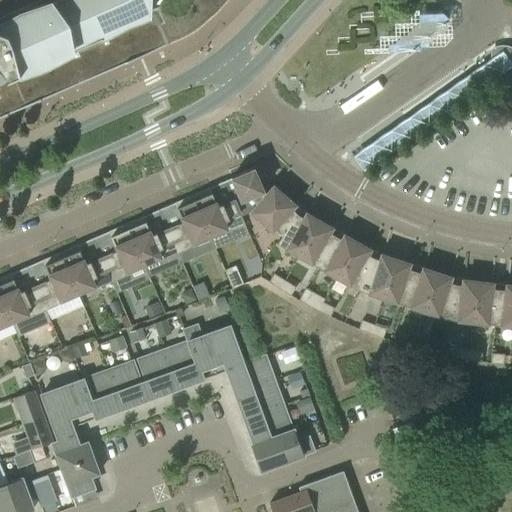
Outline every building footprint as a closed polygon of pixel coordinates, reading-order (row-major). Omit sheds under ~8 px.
[(0,116),(168,44),(154,13),(140,17),(137,0),(53,0),(0,23),(0,116)] [(492,50),(492,60),(493,61),(496,63),(499,63),(500,64),(502,64),(505,63),(508,63),(509,62),(511,61),(511,50),(508,48),(504,48),(503,48),(499,48),(498,48),(496,48),(493,50),(492,50)] [(276,243),(300,209),(273,185),(265,194),(262,191),(263,191),(253,168),(231,178),(241,200),(249,197),(257,204),(250,212),(272,231),(274,229),(282,235),(276,243)] [(209,187),(192,195),(210,236),(226,229),(227,232),(244,224),(234,200),(223,205),(222,203),(217,206),(209,187)] [(178,224),(167,229),(178,253),(195,246),(194,243),(210,236),(192,195),(174,202),(182,221),(177,223),(178,224)] [(276,243),(298,256),(319,220),(300,209),(276,243)] [(143,216),(126,224),(143,264),(159,258),(161,261),(178,253),(167,229),(156,233),(156,232),(151,234),(143,216)] [(298,256),(317,267),(338,231),(319,220),(298,256)] [(112,253),(101,257),(112,282),(129,274),(127,271),(143,264),(126,224),(108,231),(116,249),(111,251),(112,253)] [(317,267),(336,277),(357,241),(338,231),(317,267)] [(336,277),(358,290),(375,252),(357,241),(336,277)] [(77,245),(60,252),(77,293),(93,286),(95,289),(112,282),(101,257),(90,262),(90,261),(85,263),(77,245)] [(46,281),(35,286),(46,310),(63,303),(61,300),(77,293),(60,252),(42,260),(50,278),(45,280),(46,281)] [(358,290),(382,298),(395,258),(375,252),(358,290)] [(382,298),(403,304),(416,265),(395,258),(382,298)] [(403,304),(424,311),(436,272),(416,265),(403,304)] [(232,286),(243,281),(239,270),(227,275),(232,286)] [(424,311),(448,319),(456,278),(436,272),(424,311)] [(11,273),(0,277),(0,295),(11,322),(27,315),(28,318),(46,310),(35,286),(24,291),(24,289),(19,291),(11,273)] [(268,282),(279,289),(284,280),(273,273),(268,282)] [(448,319),(473,322),(477,281),(456,278),(448,319)] [(284,280),(279,289),(290,296),(295,287),(284,280)] [(473,322),(494,324),(499,283),(477,281),(473,322)] [(494,324),(511,326),(511,284),(499,283),(494,324)] [(191,288),(180,293),(185,303),(195,298),(191,288)] [(318,311),(322,302),(324,298),(305,288),(298,300),(306,305),(318,311)] [(223,293),(208,299),(211,307),(227,301),(223,293)] [(0,326),(11,322),(0,295),(0,326)] [(322,302),(318,311),(329,317),(334,308),(322,302)] [(166,320),(155,324),(160,337),(171,333),(166,320)] [(358,329),(370,334),(374,324),(361,320),(358,329)] [(374,324),(370,334),(382,338),(386,329),(374,324)] [(188,341),(182,343),(196,381),(226,370),(243,364),(243,363),(229,326),(200,336),(196,325),(183,329),(188,341)] [(133,332),(130,333),(134,343),(145,338),(141,329),(133,332)] [(400,344),(412,348),(415,338),(402,335),(400,344)] [(121,336),(108,341),(112,352),(125,347),(121,336)] [(415,338),(412,348),(425,351),(427,341),(415,338)] [(87,342),(71,347),(74,356),(90,350),(87,342)] [(182,343),(158,351),(173,390),(196,381),(182,343)] [(296,345),(283,350),(287,362),(300,357),(296,345)] [(69,348),(59,352),(63,362),(73,359),(69,348)] [(455,357),(468,360),(469,350),(457,348),(455,357)] [(469,350),(468,360),(480,362),(482,352),(469,350)] [(146,381),(143,382),(149,398),(173,390),(158,351),(138,359),(146,381)] [(490,363),(503,364),(504,354),(491,353),(490,363)] [(274,381),(265,356),(265,355),(243,363),(243,364),(226,370),(235,395),(274,381)] [(42,358),(30,363),(34,375),(42,372),(45,365),(42,358)] [(132,361),(111,368),(126,407),(149,398),(143,382),(140,383),(132,361)] [(111,368),(88,377),(102,416),(126,407),(111,368)] [(299,370),(290,373),(294,386),(304,383),(299,371),(299,370)] [(102,416),(88,377),(41,394),(58,440),(75,434),(72,427),(102,416)] [(283,405),(274,381),(235,395),(244,419),(283,405)] [(14,397),(23,423),(42,416),(33,390),(14,397)] [(309,397),(297,401),(302,413),(313,409),(309,397)] [(292,430),(283,405),(244,419),(253,444),(292,430)] [(42,416),(23,423),(32,448),(29,449),(30,450),(52,442),(42,416)] [(292,430),(253,444),(251,444),(260,471),(303,455),(303,454),(313,451),(308,437),(298,441),(293,429),(292,430)] [(52,443),(61,469),(93,458),(87,442),(78,445),(75,434),(58,440),(52,443)] [(34,461),(30,450),(21,453),(25,465),(34,461)] [(25,465),(21,453),(12,456),(17,468),(25,465)] [(93,458),(61,469),(71,495),(94,487),(90,476),(98,473),(93,458)] [(357,511),(343,470),(298,487),(300,492),(269,503),(272,511),(357,511)] [(0,511),(24,511),(33,509),(21,478),(0,485),(0,511)] [(53,501),(43,505),(45,511),(48,511),(56,509),(53,501)]
